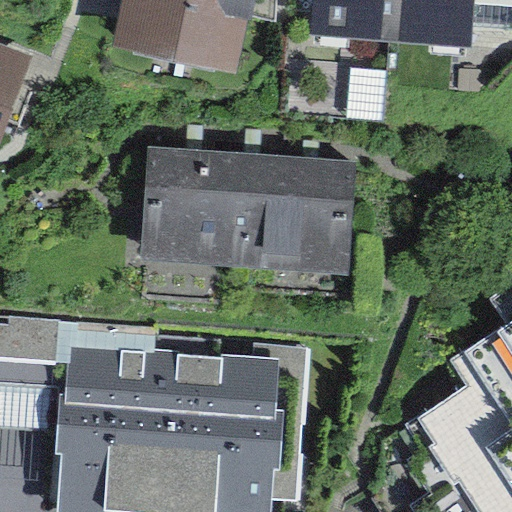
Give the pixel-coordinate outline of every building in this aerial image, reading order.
[(261,0),(130,0),(124,33),(242,55),(252,3),(261,5),(261,0)] [(319,0),(318,22),(398,26),(399,0),(319,0)] [(511,23),(511,0),(399,0),(398,26),(480,31),(481,21),(511,23)] [(0,145),(0,146),(37,47),(0,33),(0,145)] [(367,147),(154,136),(148,250),(361,261),(367,147)] [(511,511),(511,285),(489,301),(503,324),(438,367),(454,392),(396,430),(435,490),(402,511),(511,511)] [(65,438),(71,438),(67,504),(189,511),(279,511),(281,486),(304,487),(313,342),(255,339),(255,346),(222,344),(223,333),(163,330),(164,315),(0,305),(0,345),(76,350),(75,381),(68,380),(65,438)] [(0,498),(60,497),(58,431),(0,433),(0,498)]
